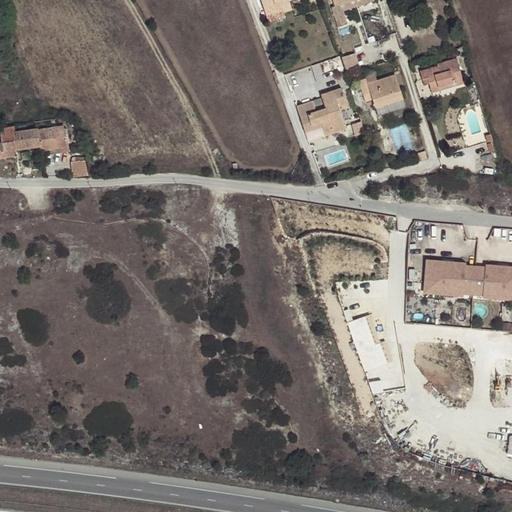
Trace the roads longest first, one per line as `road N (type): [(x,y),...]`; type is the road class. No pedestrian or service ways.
road 1 (residential): [(0,182),(183,176),(323,194)]
road 2 (motorway): [(290,511),(0,475)]
road 3 (residential): [(323,194),(436,165),(401,52)]
road 4 (residential): [(323,194),(411,214),(511,219)]
road 5 (unclassified): [(323,194),(278,72)]
